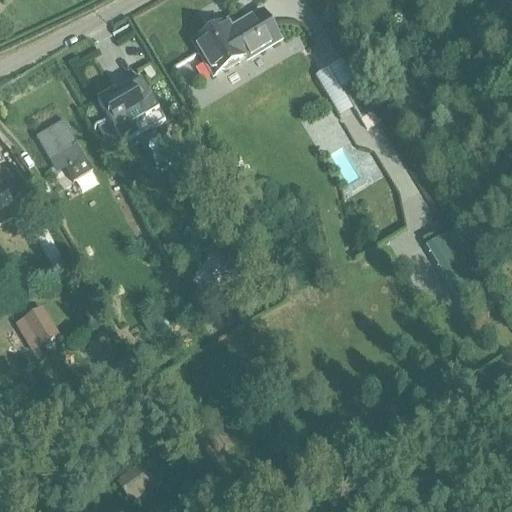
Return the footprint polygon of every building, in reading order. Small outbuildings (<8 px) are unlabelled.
[(458,0),(437,0),(444,16),(463,9),(458,0)] [(228,25),(194,45),(214,78),(244,60),(246,63),(280,43),(263,14),(232,33),(228,25)] [(453,54),(469,67),(484,50),(470,37),(453,54)] [(354,109),(362,122),(367,132),(381,124),(375,114),(355,81),(343,61),(315,78),(340,118),(354,109)] [(159,80),(150,66),(141,72),(150,85),(159,80)] [(107,121),(96,127),(106,145),(118,137),(124,147),(139,139),(165,123),(142,84),(119,97),(116,92),(97,104),(107,121)] [(64,123),(36,140),(57,176),(65,171),(73,185),(92,174),(64,123)] [(15,204),(8,194),(17,188),(26,182),(0,141),(0,224),(18,214),(13,206),(15,204)] [(364,154),(356,158),(356,167),(361,176),(370,179),(377,175),(377,166),(372,158),(364,154)] [(454,230),(426,248),(464,308),(490,291),(454,230)] [(47,231),(35,238),(53,269),(65,262),(47,231)] [(170,254),(174,252),(186,247),(178,232),(165,238),(163,239),(170,254)] [(183,299),(191,315),(199,310),(192,295),(183,299)] [(241,322),(251,316),(244,302),(242,299),(231,305),(233,309),(241,322)] [(15,326),(32,354),(60,338),(43,309),(15,326)] [(86,327),(96,321),(89,309),(79,315),(86,327)] [(156,313),(141,322),(150,338),(166,328),(156,313)] [(202,432),(218,453),(225,448),(210,427),(202,432)] [(157,450),(147,434),(136,441),(146,457),(157,450)] [(193,468),(190,462),(197,458),(185,439),(179,443),(179,442),(177,443),(171,435),(157,444),(175,472),(179,478),(180,477),(193,496),(216,481),(202,462),(193,468)] [(144,465),(116,484),(132,506),(159,487),(158,485),(166,480),(152,460),(144,466),(144,465)]
